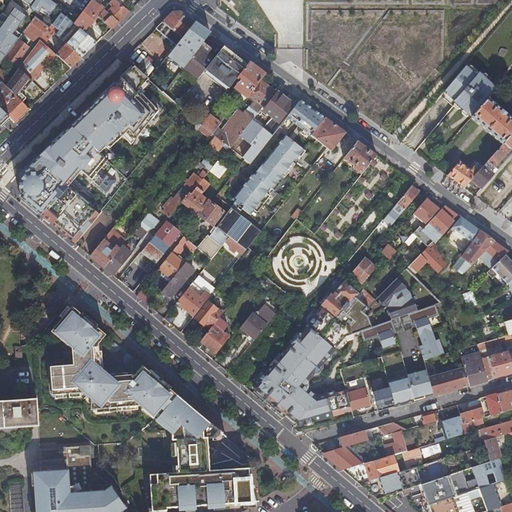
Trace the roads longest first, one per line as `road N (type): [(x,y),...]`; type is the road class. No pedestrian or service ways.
road 1 (residential): [(511,238),(184,0)]
road 2 (tertiary): [(296,447),(0,195)]
road 3 (residential): [(296,447),(511,381)]
road 4 (secondary): [(0,156),(161,0)]
